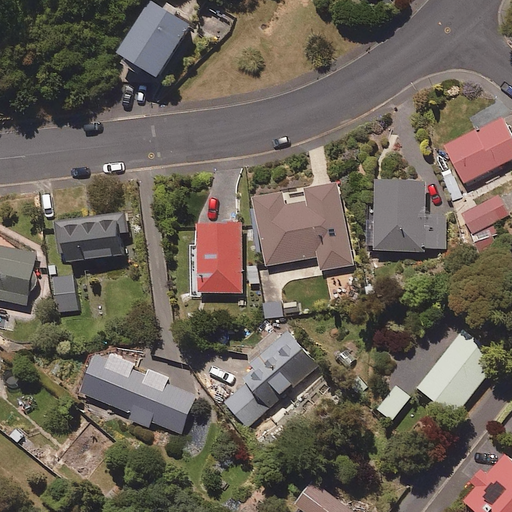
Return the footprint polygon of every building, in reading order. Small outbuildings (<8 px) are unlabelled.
[(170,14),(159,7),(125,62),(168,89),(185,62),(206,29),(173,9),(170,14)] [(511,161),(511,132),(504,116),(446,144),(465,184),(511,161)] [(426,175),(376,176),(377,216),(368,216),(368,249),(447,248),(447,214),(426,214),(426,175)] [(352,265),(340,181),(306,186),(308,200),(286,203),(284,189),(255,193),(265,263),(319,256),(321,269),(352,265)] [(510,214),(500,194),(464,212),(474,232),(510,214)] [(123,254),(119,212),(59,219),(64,261),(123,254)] [(242,286),(243,265),(243,220),(198,219),(197,290),(242,291),(242,286)] [(38,250),(0,242),(0,298),(27,304),(38,250)] [(260,265),(243,265),(242,286),(260,287),(260,265)] [(75,274),(54,276),(57,312),(78,311),(75,274)] [(285,300),(262,301),(263,320),(286,318),(285,300)] [(502,354),(465,325),(419,385),(455,413),(502,354)] [(290,328),(248,362),(256,372),(222,399),(246,428),(322,368),(290,328)] [(170,375),(98,345),(79,389),(134,412),(131,419),(149,426),(151,421),(181,433),(197,394),(167,382),(170,375)] [(412,394),(397,381),(375,407),(391,420),(412,394)] [(511,511),(511,452),(509,450),(480,482),(464,498),(478,511),(511,511)] [(360,511),(315,476),(296,500),(311,511),(360,511)] [(254,511),(273,493),(263,484),(235,511),(254,511)]
